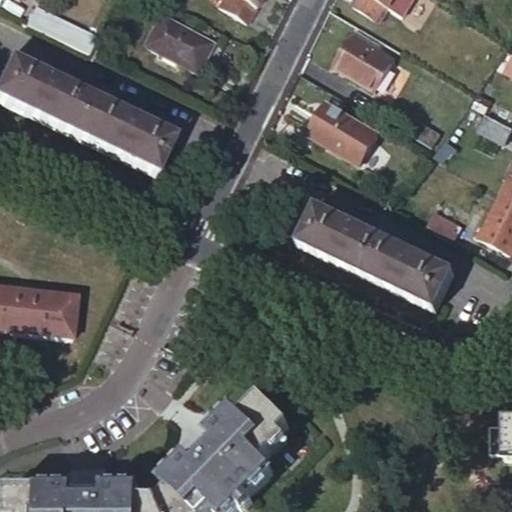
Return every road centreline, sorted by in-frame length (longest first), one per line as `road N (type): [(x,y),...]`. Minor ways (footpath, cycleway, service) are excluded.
road 1 (residential): [(186,261),(449,391),(511,327)]
road 2 (residential): [(318,0),(186,261)]
road 3 (residential): [(0,169),(186,261)]
